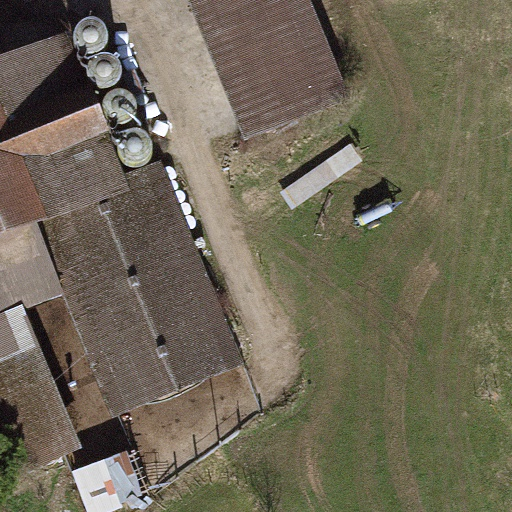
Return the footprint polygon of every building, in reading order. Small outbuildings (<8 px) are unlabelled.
[(352,102),(311,0),(185,0),(243,145),(352,102)] [(98,24),(90,24),(82,29),(78,36),(78,45),(82,53),(90,57),(99,57),(106,53),(111,45),(110,36),(106,29),(98,24)] [(0,254),(38,240),(110,421),(246,367),(167,167),(125,183),(66,34),(0,60),(0,254)] [(114,63),(106,63),(98,67),(94,75),(94,84),(98,91),(106,96),(115,96),(122,91),(127,84),(126,75),(122,67),(114,63)] [(130,98),(121,98),(114,102),(110,110),(110,118),(114,126),(122,130),(130,130),(138,126),(142,118),(142,109),(138,102),(130,98)] [(144,135),(135,135),(128,139),(123,147),(123,156),(128,163),(136,167),(144,167),(152,163),(156,155),(156,147),(152,139),(144,135)] [(38,351),(0,366),(0,415),(25,475),(80,451),(38,351)]
